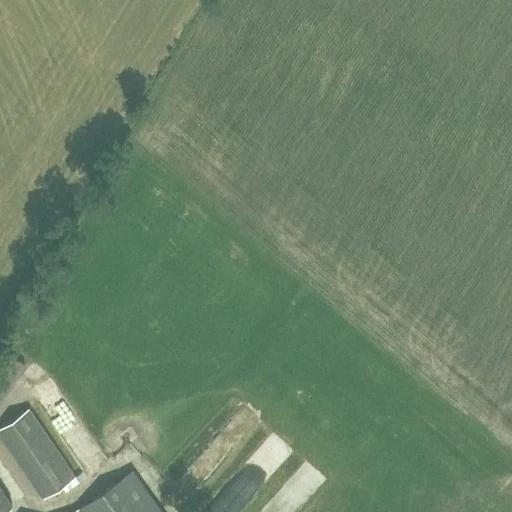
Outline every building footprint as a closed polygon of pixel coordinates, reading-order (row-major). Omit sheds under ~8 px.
[(0,348),(0,399),(23,363),(0,348)] [(39,365),(29,375),(48,393),(58,382),(39,365)] [(248,404),(218,444),(241,461),(271,422),(248,404)] [(0,426),(0,434),(42,497),(74,475),(27,407),(0,426)] [(74,511),(70,511),(161,511),(131,470),(74,511)] [(0,510),(11,504),(0,485),(0,510)]
